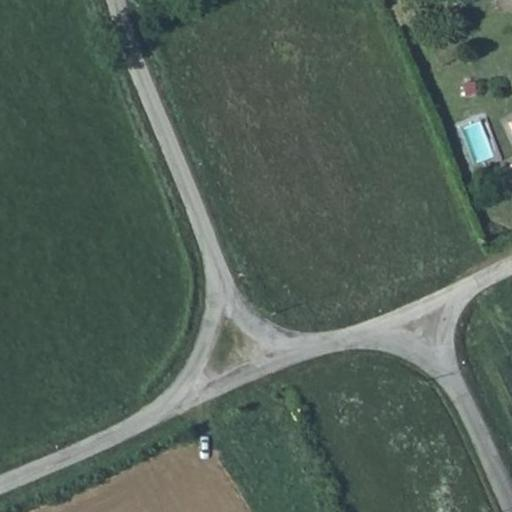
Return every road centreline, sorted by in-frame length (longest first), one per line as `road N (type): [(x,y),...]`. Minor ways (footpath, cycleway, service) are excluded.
road 1 (unclassified): [(219,281),(117,0)]
road 2 (unclassified): [(422,310),(510,511)]
road 3 (unclassified): [(0,487),(166,412)]
road 4 (unclassified): [(166,412),(299,353)]
road 5 (unclassified): [(219,281),(201,349),(166,412)]
road 6 (unclassified): [(299,353),(422,310)]
